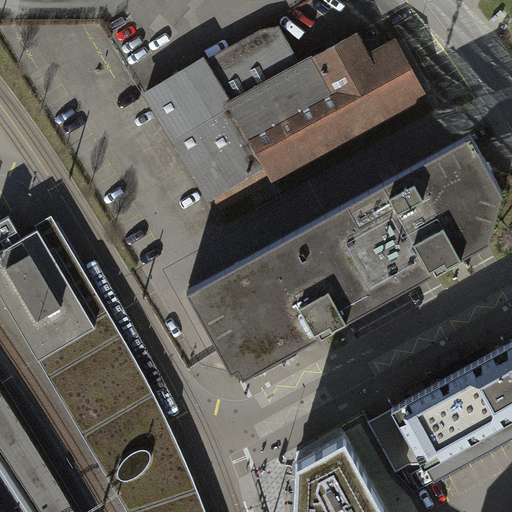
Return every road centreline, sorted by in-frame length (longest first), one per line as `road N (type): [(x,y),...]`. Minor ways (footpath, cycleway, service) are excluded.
road 1 (residential): [(511,277),(204,445),(45,170)]
road 2 (unclassified): [(440,0),(511,105)]
